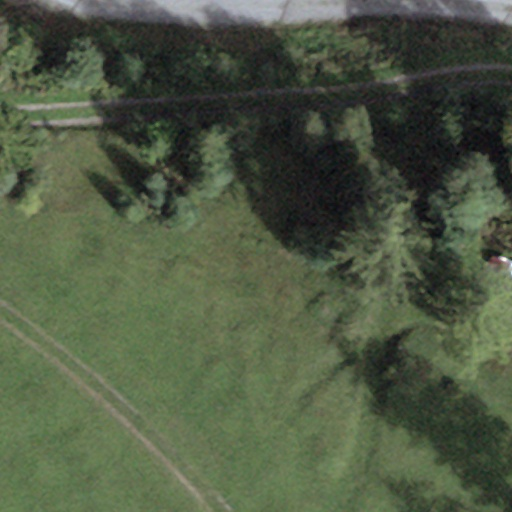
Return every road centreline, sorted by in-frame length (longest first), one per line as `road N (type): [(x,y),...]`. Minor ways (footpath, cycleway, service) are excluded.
road 1 (track): [(511,79),(461,77),(0,121)]
road 2 (track): [(511,6),(185,0)]
road 3 (track): [(0,315),(41,341),(209,511)]
